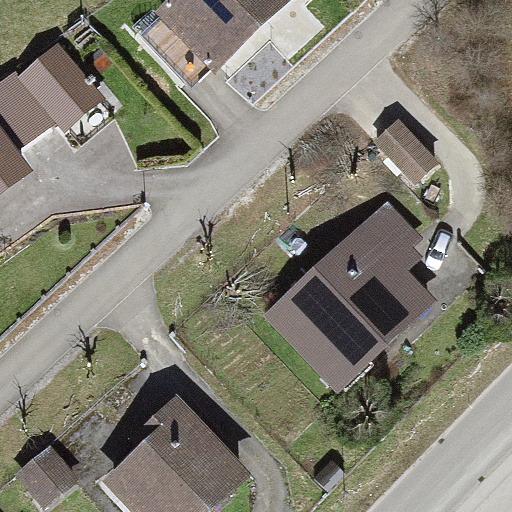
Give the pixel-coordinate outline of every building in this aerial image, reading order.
[(169,0),(155,13),(204,66),(275,0),(169,0)] [(58,50),(21,77),(67,138),(104,111),(58,50)] [(0,151),(0,203),(25,186),(0,151)] [(368,230),(269,318),(334,390),(432,302),(368,230)] [(171,412),(103,484),(132,511),(203,511),(239,475),(171,412)] [(44,460),(17,483),(40,511),(68,488),(44,460)]
